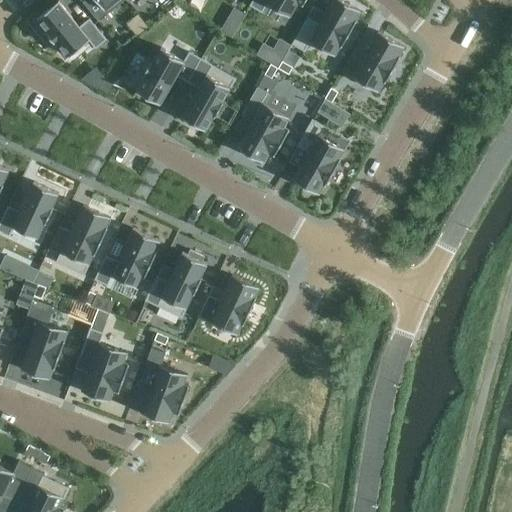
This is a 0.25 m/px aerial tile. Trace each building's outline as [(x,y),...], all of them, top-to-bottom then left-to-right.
[(127,0),(84,0),(82,1),(98,21),(124,0),(126,0),(129,3),(130,2),(127,0)] [(253,0),(251,5),(262,11),(267,2),(290,16),(298,2),(303,5),(306,0),(253,0)] [(308,17),(293,43),(305,50),(310,42),(335,56),(340,46),(342,47),(357,21),(355,20),(361,11),(342,0),(331,0),(318,23),(308,17)] [(59,1),(37,18),(48,31),(46,32),(57,45),(58,44),(68,56),(90,39),(96,46),(106,38),(90,18),(80,27),(59,1)] [(222,29),(235,36),(248,11),(235,4),(222,29)] [(378,31),(353,77),(378,93),(384,83),(385,84),(400,57),(398,56),(404,47),(378,31)] [(145,76),(137,90),(161,104),(177,75),(188,81),(201,58),(190,52),(185,60),(161,47),(153,61),(152,60),(144,75),(145,76)] [(297,61),(286,54),(278,68),(289,74),(297,61)] [(197,86),(181,114),(205,128),(213,115),(215,116),(224,101),(222,101),(229,89),(235,78),(209,63),(201,59),(188,81),(197,86)] [(278,68),(271,64),(265,74),(272,78),(278,68)] [(87,78),(103,88),(110,77),(93,68),(87,78)] [(253,120),(237,147),(264,163),(269,154),(274,156),(289,130),(283,126),(289,116),(265,103),(270,94),(257,87),(242,114),(253,120)] [(331,88),(325,98),(325,99),(332,102),(338,92),(331,88)] [(350,113),(332,102),(325,99),(318,111),(342,126),(350,113)] [(308,151),(292,179),(319,194),(324,185),(326,186),(341,159),(339,159),(345,149),(320,135),(325,126),(313,119),(298,145),(308,151)] [(0,192),(4,185),(2,184),(9,169),(0,164),(0,192)] [(52,208),(58,193),(34,181),(20,212),(9,207),(0,226),(0,231),(9,236),(14,227),(38,239),(44,224),(46,225),(53,208),(52,208)] [(60,226),(49,248),(61,253),(57,261),(84,274),(93,255),(95,255),(97,250),(108,228),(106,227),(111,217),(84,204),(71,232),(60,226)] [(106,255),(95,278),(107,284),(111,275),(138,288),(143,278),(144,279),(157,251),(156,250),(161,241),(133,228),(118,260),(106,255)] [(157,276),(146,299),(182,317),(194,293),(195,293),(202,278),(201,278),(208,263),(202,260),(204,256),(190,250),(188,253),(183,251),(168,281),(157,276)] [(259,286),(231,274),(220,299),(208,294),(198,316),(238,334),(242,325),(243,325),(256,298),(254,297),(259,286)] [(46,287),(39,284),(34,295),(42,298),(46,287)] [(97,294),(90,291),(84,302),(92,305),(97,294)] [(95,316),(106,320),(109,313),(98,308),(95,316)] [(39,320),(21,369),(49,379),(53,369),(55,369),(65,341),(64,340),(67,330),(39,320)] [(91,328),(80,358),(91,362),(81,391),(110,401),(113,391),(119,393),(129,364),(124,362),(128,352),(99,342),(103,332),(91,328)] [(166,344),(169,337),(157,332),(154,340),(166,344)] [(152,347),(139,381),(151,386),(141,413),(170,423),(173,413),(179,415),(189,387),(184,384),(188,374),(161,364),(165,352),(152,347)] [(29,444),(25,451),(36,457),(40,450),(29,444)] [(40,450),(36,457),(47,463),(50,456),(40,450)] [(0,502),(5,493),(16,498),(31,466),(19,460),(13,471),(0,464),(0,502)] [(45,473),(31,466),(16,498),(27,504),(22,511),(63,511),(65,509),(59,506),(69,488),(44,475),(45,473)]
